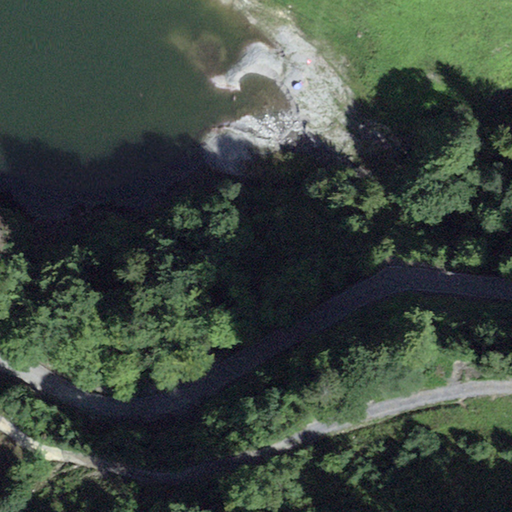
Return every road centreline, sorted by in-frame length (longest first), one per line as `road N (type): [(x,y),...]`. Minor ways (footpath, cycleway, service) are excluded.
road 1 (unclassified): [(0,361),(101,406),(151,407),(207,385),(384,285),(421,280),(511,292)]
road 2 (track): [(0,423),(59,456),(166,478),(426,396),(511,387)]
